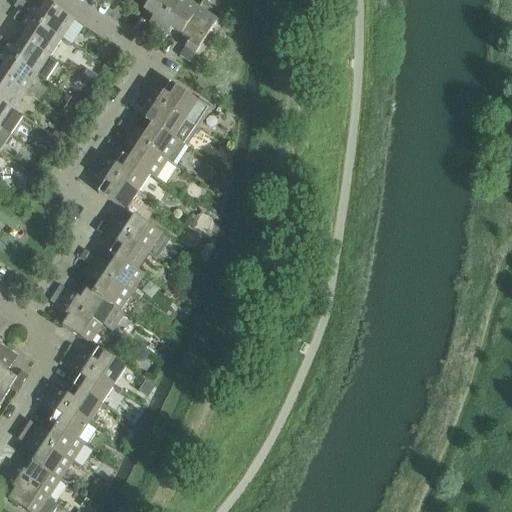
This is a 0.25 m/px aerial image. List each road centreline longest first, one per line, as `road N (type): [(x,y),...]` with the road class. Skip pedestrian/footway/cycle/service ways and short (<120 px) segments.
road 1 (residential): [(30,324),(101,223),(63,194),(149,61)]
road 2 (residential): [(30,324),(57,344),(0,432)]
